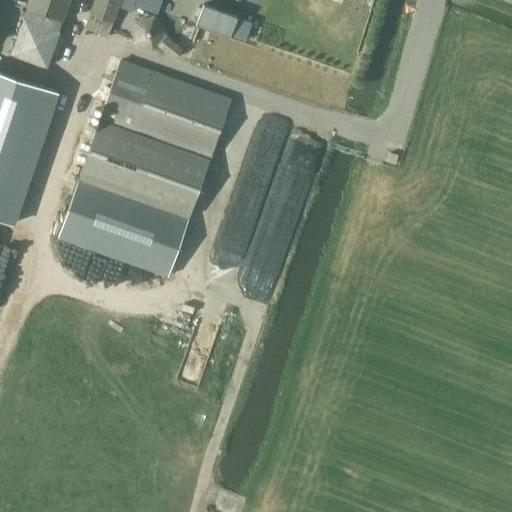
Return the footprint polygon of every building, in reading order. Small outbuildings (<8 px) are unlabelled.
[(41,64),(64,0),(24,0),(18,16),(20,17),(7,51),(41,64)] [(105,35),(117,0),(92,0),(82,27),(105,35)] [(158,11),(161,0),(136,0),(136,3),(158,11)] [(202,6),(195,26),(229,39),(236,18),(202,6)] [(174,59),(183,48),(166,35),(167,32),(155,14),(133,21),(132,43),(153,51),(154,50),(163,56),(166,52),(174,59)] [(275,52),(280,40),(257,32),(253,44),(275,52)] [(167,276),(188,217),(231,99),(121,60),(58,237),(167,276)] [(0,72),(0,220),(11,224),(56,92),(0,72)] [(300,123),(275,201),(283,204),(276,228),(293,233),(326,131),(300,123)] [(27,259),(0,337),(0,414),(169,472),(219,324),(27,259)]
